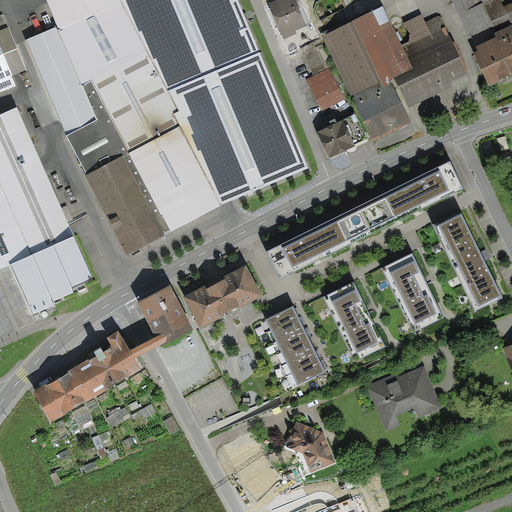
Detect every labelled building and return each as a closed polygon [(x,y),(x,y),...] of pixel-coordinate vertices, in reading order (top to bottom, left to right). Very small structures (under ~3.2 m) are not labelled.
[(221,208),(309,171),(237,0),(45,0),(57,29),(26,42),(67,140),(87,179),(85,179),(127,261),(165,238),(221,208)] [(280,0),(268,5),(283,40),(308,30),(295,0),(280,0)] [(448,0),(454,5),(469,39),(494,28),(495,31),(511,23),(511,5),(504,9),(499,0),(448,0)] [(373,143),(412,125),(393,84),(396,83),(415,74),(403,47),(384,9),(322,38),(351,98),(353,97),(356,105),(355,105),(373,143)] [(431,34),(426,23),(422,16),(403,24),(412,43),(431,34)] [(450,85),(469,77),(442,19),(438,18),(426,23),(431,34),(412,43),(403,47),(415,74),(396,83),(409,110),(452,89),(450,85)] [(489,89),(511,78),(511,28),(494,36),(496,41),(476,50),(478,54),(474,56),(489,89)] [(0,92),(16,86),(13,78),(28,72),(10,29),(0,32),(0,92)] [(320,39),(313,43),(326,70),(326,71),(329,69),(342,94),(346,92),(320,39)] [(326,70),(313,43),(300,49),(314,76),(326,70)] [(306,80),(322,112),(345,101),(342,94),(329,69),(326,71),(306,80)] [(93,284),(17,113),(2,120),(0,120),(0,340),(36,325),(34,320),(55,311),(53,307),(74,298),(72,294),(93,284)] [(318,135),(330,160),(355,148),(355,147),(368,141),(356,115),(341,122),(342,123),(337,126),(335,122),(329,125),(331,129),(318,135)] [(464,182),(450,154),(439,160),(440,161),(282,238),(282,236),(265,244),(279,272),(464,182)] [(503,298),(461,214),(435,227),(476,311),(503,298)] [(444,317),(412,253),(381,268),(413,332),(444,317)] [(183,297),(200,328),(262,296),(246,265),(183,297)] [(161,338),(162,340),(195,323),(171,279),(138,296),(155,328),(161,338)] [(386,347),(355,282),(324,297),(355,362),(386,347)] [(297,314),(294,306),(266,320),(298,386),(326,372),(322,363),(318,356),(311,342),(308,334),(301,322),(297,314)] [(32,385),(51,418),(144,364),(137,351),(148,345),(161,338),(155,328),(143,336),(130,343),(123,333),(118,325),(107,332),(111,339),(105,343),(101,337),(94,341),(98,347),(32,385)] [(511,341),(503,345),(511,367),(511,341)] [(418,416),(443,406),(425,363),(398,375),(397,372),(367,385),(386,430),(401,423),(396,413),(414,406),(418,416)] [(80,424),(89,421),(83,406),(74,409),(80,424)] [(311,471),(336,461),(324,431),(297,420),(287,445),(303,452),(311,471)]
